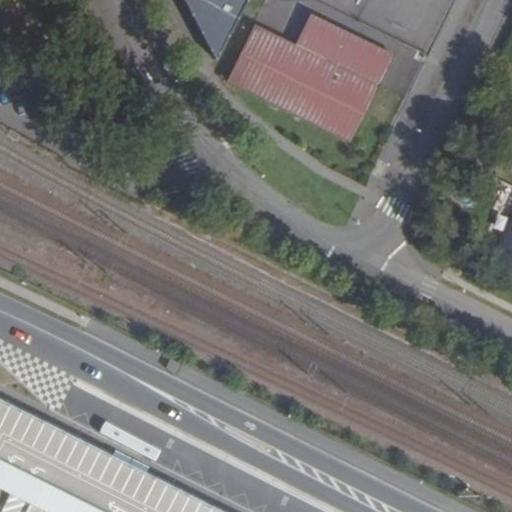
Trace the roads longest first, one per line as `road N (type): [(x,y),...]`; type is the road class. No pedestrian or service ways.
road 1 (secondary): [(416,511),(67,339)]
road 2 (residential): [(371,263),(286,216),(216,160),(148,74),(110,0)]
road 3 (secondary): [(67,339),(97,375),(361,511)]
road 4 (residential): [(371,263),(499,0)]
road 5 (residential): [(371,263),(511,333)]
